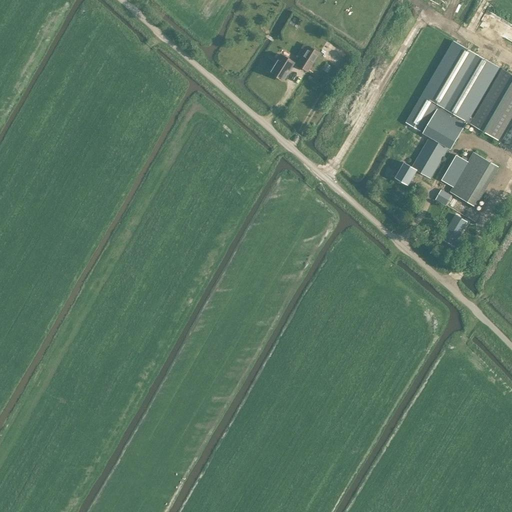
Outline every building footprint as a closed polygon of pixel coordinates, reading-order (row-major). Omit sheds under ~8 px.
[(307,72),(318,54),(304,45),(296,57),(299,59),(295,65),(307,72)] [(452,148),(467,124),(498,142),(511,118),(511,76),(500,70),(501,68),(473,51),(446,96),(433,89),(413,124),(432,135),(413,166),(406,162),(397,177),(409,185),(418,169),(431,176),(450,146),(452,148)] [(282,82),(293,64),(280,55),(268,73),(282,82)] [(344,104),(351,91),(347,88),(340,102),(344,104)] [(355,159),(359,162),(367,151),(362,148),(355,159)] [(504,162),(479,148),(456,188),(480,202),(504,162)] [(458,155),(443,180),(454,187),(469,162),(458,155)] [(447,205),(452,196),(443,190),(437,200),(447,205)] [(454,245),(468,222),(458,216),(444,239),(454,245)]
